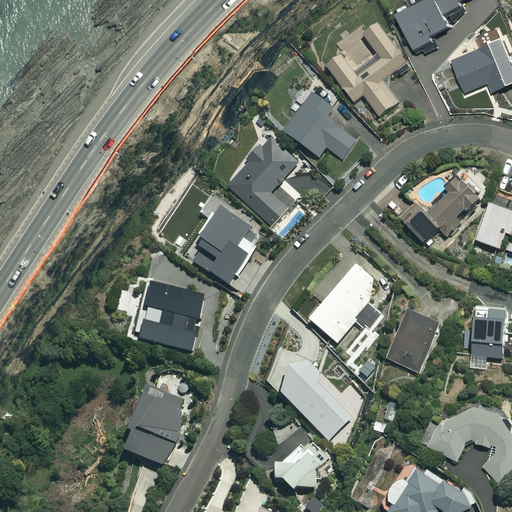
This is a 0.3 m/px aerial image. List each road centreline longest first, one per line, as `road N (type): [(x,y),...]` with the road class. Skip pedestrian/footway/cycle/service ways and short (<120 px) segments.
road 1 (residential): [(177,511),(220,430),(260,311),(302,252),(410,150),(459,135),(511,142)]
road 2 (trunk): [(0,290),(114,118),(218,0)]
